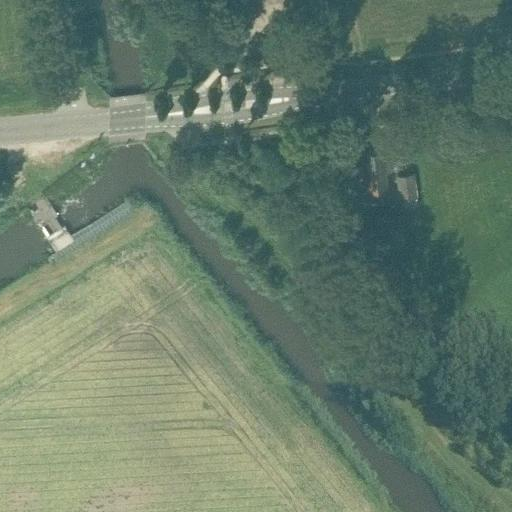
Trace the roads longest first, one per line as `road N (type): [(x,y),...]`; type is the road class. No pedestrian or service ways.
road 1 (tertiary): [(0,131),(511,70)]
road 2 (track): [(76,126),(64,0)]
